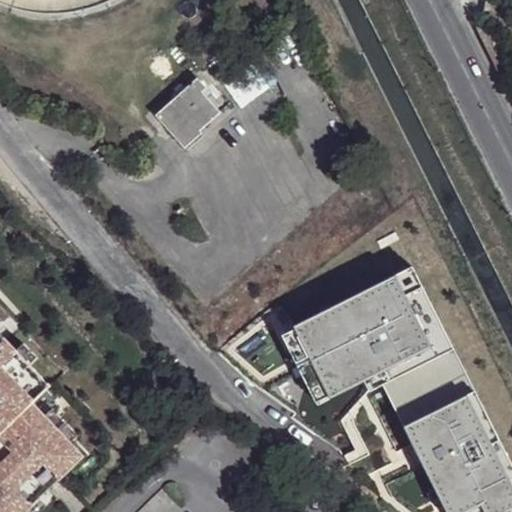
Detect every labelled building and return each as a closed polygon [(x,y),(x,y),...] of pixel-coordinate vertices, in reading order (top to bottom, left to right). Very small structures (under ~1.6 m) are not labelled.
[(193,125),(198,130),(219,112),(200,91),(205,87),(195,77),(155,114),(177,138),(193,125)] [(182,144),(198,130),(193,125),(177,138),(182,144)] [(511,511),(511,459),(418,270),(299,329),(300,332),(316,363),(303,369),(314,391),(331,382),(339,397),(340,399),(370,384),(367,377),(379,371),(383,378),(390,394),(401,388),(419,424),(408,430),(449,511),(511,511)] [(0,305),(0,319),(4,324),(11,317),(0,305)] [(0,426),(5,432),(40,399),(58,382),(37,358),(24,344),(4,324),(0,319),(0,426)] [(300,332),(288,339),(303,369),(316,363),(300,332)] [(31,338),(24,344),(37,358),(45,352),(31,338)] [(367,377),(370,384),(383,378),(379,371),(367,377)] [(331,382),(314,391),(321,406),(339,397),(331,382)] [(401,388),(390,394),(408,430),(419,424),(401,388)] [(5,432),(0,436),(0,511),(27,511),(33,507),(47,494),(91,453),(78,438),(53,412),(40,399),(5,432)] [(60,406),(53,412),(78,438),(85,432),(60,406)] [(47,494),(33,507),(37,511),(41,511),(53,501),(47,494)]
